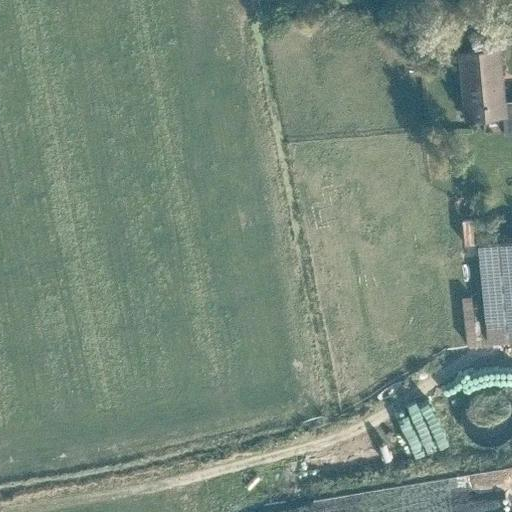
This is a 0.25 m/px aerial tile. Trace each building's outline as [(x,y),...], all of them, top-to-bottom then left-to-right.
[(511,96),(503,97),(500,52),(456,54),(460,118),(500,116),(501,130),(511,130),(511,240),(473,245),(482,342),(511,338),(511,96)] [(456,420),(461,429),(468,437),(477,443),(488,444),(498,443),(507,438),(511,432),(511,391),(504,385),(495,381),(484,380),(474,384),(465,390),(459,399),(456,409),(456,420)] [(393,442),(414,439),(411,419),(390,422),(393,442)] [(344,444),(352,461),(387,444),(379,427),(344,444)] [(241,468),(186,477),(191,511),(195,511),(247,504),(241,468)]
